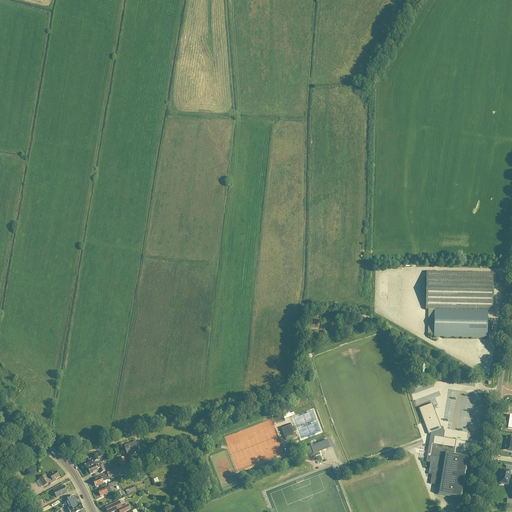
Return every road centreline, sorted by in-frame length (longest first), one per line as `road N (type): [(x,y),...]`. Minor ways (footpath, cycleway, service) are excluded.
road 1 (unknown): [(511,267),(422,271),(409,281),(408,312),(420,334),(466,362)]
road 2 (secondary): [(93,511),(66,463),(0,411)]
road 3 (tertiary): [(480,511),(495,391)]
